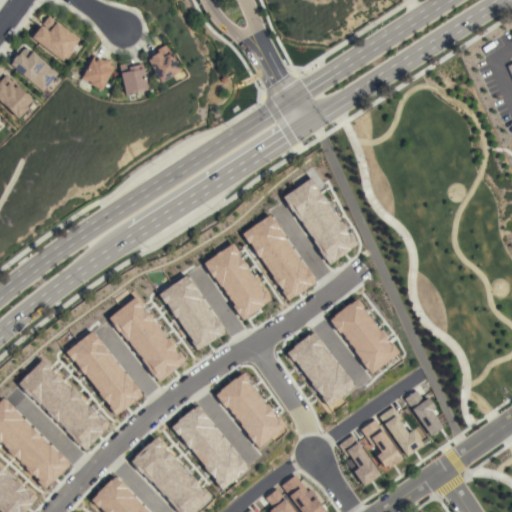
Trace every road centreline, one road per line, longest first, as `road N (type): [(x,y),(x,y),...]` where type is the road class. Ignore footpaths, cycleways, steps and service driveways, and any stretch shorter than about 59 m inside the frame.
road 1 (residential): [(53,511),(162,404),(360,276)]
road 2 (secondary): [(289,98),(0,292)]
road 3 (residential): [(452,424),(324,151)]
road 4 (residential): [(230,511),(420,374)]
road 5 (secondary): [(307,121),(501,0)]
road 6 (secondary): [(132,236),(307,121)]
road 7 (residential): [(254,349),(355,511)]
road 8 (secondary): [(438,0),(289,98)]
road 9 (secondary): [(0,332),(132,236)]
road 10 (residential): [(511,418),(383,511)]
